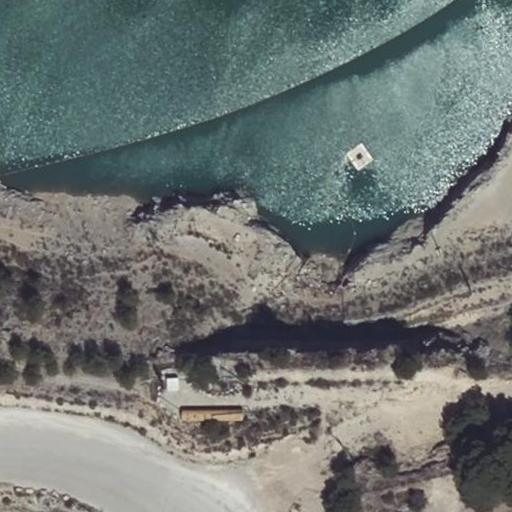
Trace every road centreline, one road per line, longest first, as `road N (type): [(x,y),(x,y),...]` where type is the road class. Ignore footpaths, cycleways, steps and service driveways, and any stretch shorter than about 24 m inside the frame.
road 1 (track): [(225,511),(298,456),(405,415),(511,393)]
road 2 (unclassified): [(0,446),(120,472),(184,511)]
